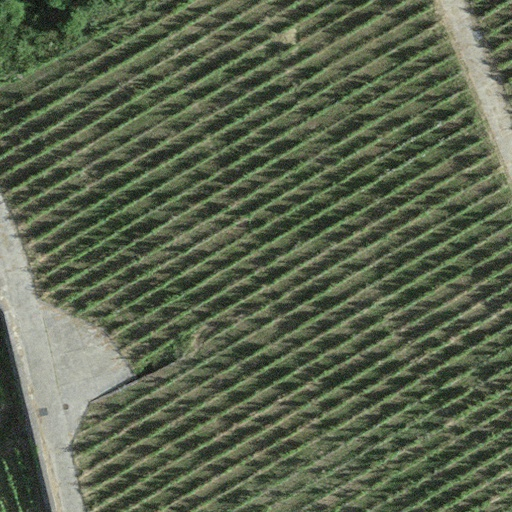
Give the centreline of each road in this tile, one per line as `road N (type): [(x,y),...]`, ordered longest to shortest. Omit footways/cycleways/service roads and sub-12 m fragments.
road 1 (track): [(0,262),(74,511)]
road 2 (track): [(511,136),(457,0)]
